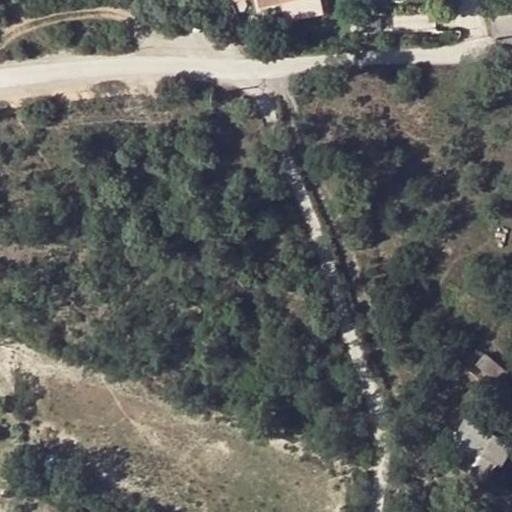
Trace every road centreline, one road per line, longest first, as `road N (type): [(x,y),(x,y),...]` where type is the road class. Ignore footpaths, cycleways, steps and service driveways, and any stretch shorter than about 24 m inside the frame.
road 1 (unclassified): [(0,79),(477,55)]
road 2 (track): [(0,41),(28,22),(112,8),(140,27),(146,66)]
